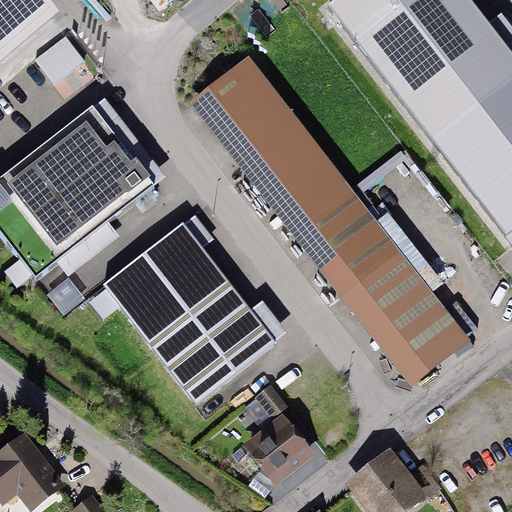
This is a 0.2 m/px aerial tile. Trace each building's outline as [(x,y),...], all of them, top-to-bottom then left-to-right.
[(34,0),(0,0),(0,59),(49,17),(34,0)] [(511,63),(463,0),(349,0),(335,11),(511,240),(511,239),(511,63)] [(65,47),(35,67),(61,104),(91,84),(65,47)] [(248,66),(187,114),(338,305),(399,258),(248,66)] [(101,108),(0,185),(0,244),(30,283),(159,184),(101,108)] [(183,232),(100,292),(194,413),(273,351),(183,232)] [(271,387),(246,409),(253,417),(264,408),(272,417),(286,405),(271,387)] [(281,421),(241,452),(274,495),(315,463),(281,421)] [(39,511),(63,493),(21,442),(0,458),(0,511),(1,511),(17,501),(25,511),(39,511)] [(389,458),(342,492),(356,511),(423,511),(427,509),(389,458)]
